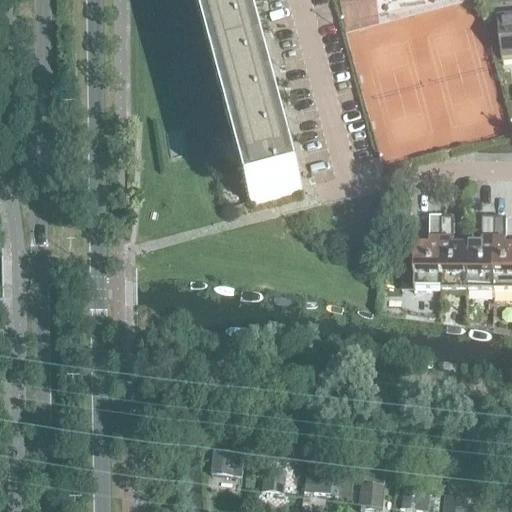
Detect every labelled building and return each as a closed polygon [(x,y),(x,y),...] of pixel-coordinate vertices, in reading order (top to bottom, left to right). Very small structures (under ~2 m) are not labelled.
[(193,0),(249,207),(303,194),(290,147),(288,148),(248,0),(193,0)] [(511,63),(511,21),(498,23),(502,65),(511,63)] [(409,213),(400,213),(400,224),(409,224),(411,224),(411,213),(409,213)] [(442,294),(443,221),(430,221),(430,250),(415,250),(415,294),(442,294)] [(443,221),(442,294),(468,295),(468,251),(455,250),(455,221),(443,221)] [(468,251),(468,295),(494,295),(495,221),(482,221),(482,251),(468,251)] [(495,221),(494,295),(511,294),(511,250),(507,251),(507,221),(495,221)] [(202,377),(190,367),(174,354),(166,364),(173,369),(194,387),(202,377)] [(214,455),(211,478),(232,481),(235,457),(214,455)] [(308,473),(304,495),(339,500),(343,479),(315,474),(316,466),(309,465),(308,473)] [(263,473),(261,497),(284,500),(287,476),(263,473)] [(360,488),(358,511),(382,511),(384,490),(360,488)] [(403,494),(400,511),(427,511),(428,502),(429,496),(403,494)] [(445,501),(443,511),(465,511),(467,503),(445,501)]
